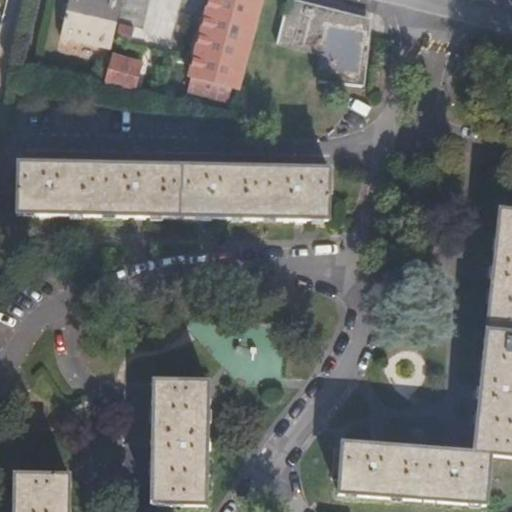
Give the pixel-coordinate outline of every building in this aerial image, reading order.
[(110,50),(121,2),(112,0),(67,0),(59,39),(110,50)] [(261,0),(210,0),(185,92),(233,106),(261,0)] [(318,83),(359,87),(365,23),(287,3),(276,42),(321,54),(318,83)] [(113,57),(106,85),(133,92),(140,64),(113,57)] [(471,100),(489,105),(497,71),(479,67),(471,100)] [(233,106),(185,92),(182,102),(230,116),(233,106)] [(16,165),(16,224),(328,227),(328,172),(16,165)] [(336,494),(486,509),(491,459),(511,460),(511,212),(498,211),(473,457),(456,456),(342,444),(336,494)] [(153,380),(152,505),(206,504),(207,381),(153,380)] [(15,474),(14,511),(68,511),(70,475),(15,474)]
